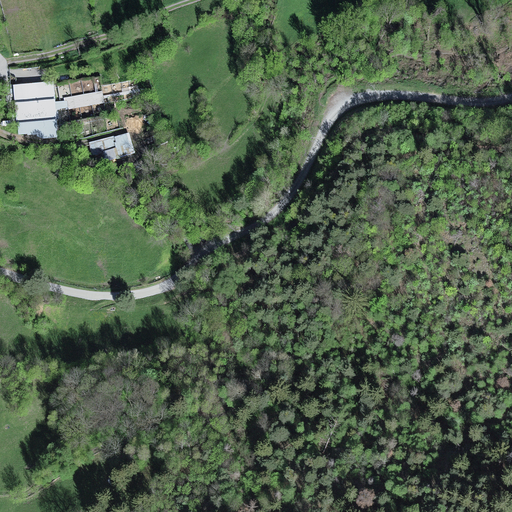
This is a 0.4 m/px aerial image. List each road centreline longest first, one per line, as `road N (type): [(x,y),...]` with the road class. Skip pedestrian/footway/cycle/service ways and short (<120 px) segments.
road 1 (track): [(0,67),(127,33),(201,0)]
road 2 (track): [(326,124),(347,106),(379,97),(471,105),(511,97)]
road 3 (track): [(208,248),(266,218),(326,124)]
road 4 (residential): [(0,273),(96,299),(167,287)]
